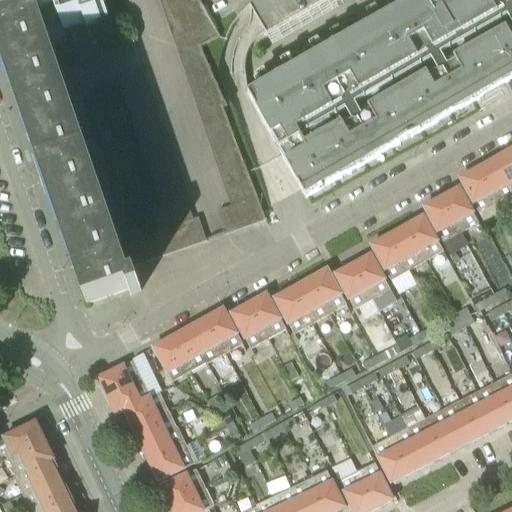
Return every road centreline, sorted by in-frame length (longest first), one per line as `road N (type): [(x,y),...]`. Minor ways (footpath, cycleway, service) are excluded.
road 1 (residential): [(511,120),(55,375)]
road 2 (residential): [(55,375),(59,293),(0,122)]
road 3 (tertiary): [(127,511),(55,375)]
